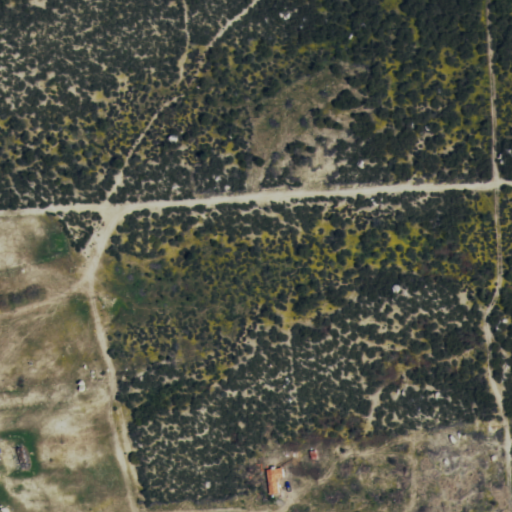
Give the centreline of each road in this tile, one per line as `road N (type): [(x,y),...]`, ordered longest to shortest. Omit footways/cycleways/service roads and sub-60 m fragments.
road 1 (track): [(511,182),(0,212)]
road 2 (track): [(497,183),(489,0)]
